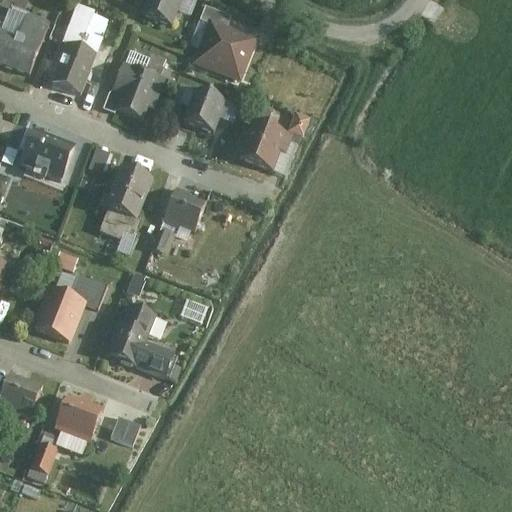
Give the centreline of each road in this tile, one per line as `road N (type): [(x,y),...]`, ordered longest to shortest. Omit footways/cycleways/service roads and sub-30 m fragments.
road 1 (residential): [(0,96),(241,189)]
road 2 (unclassified): [(422,0),(413,15),(365,36),(298,24),(260,0)]
road 3 (residential): [(0,350),(129,401)]
